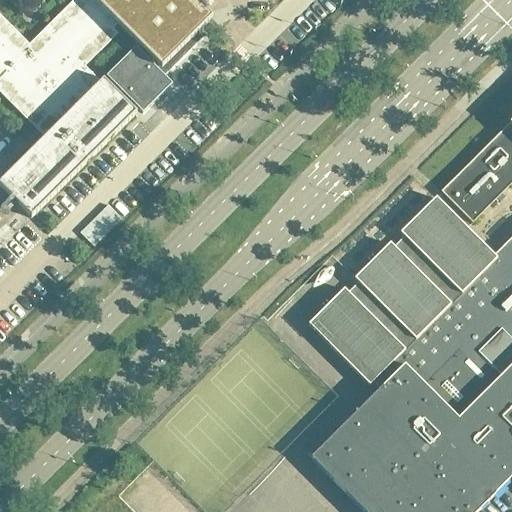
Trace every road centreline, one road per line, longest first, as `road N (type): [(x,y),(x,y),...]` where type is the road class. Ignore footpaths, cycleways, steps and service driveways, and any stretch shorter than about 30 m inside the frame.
road 1 (primary): [(0,509),(510,0)]
road 2 (primary): [(425,0),(0,426)]
road 3 (unknown): [(251,17),(0,295)]
